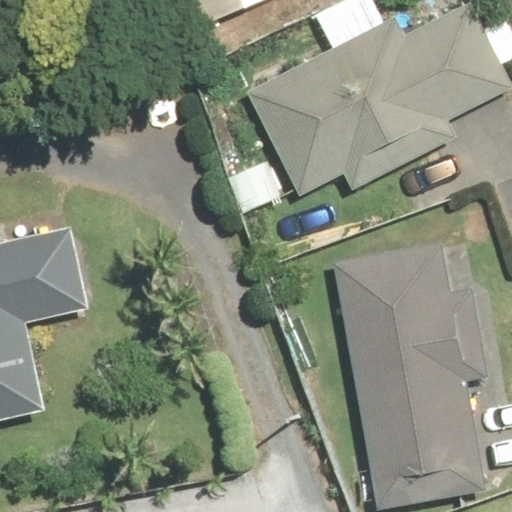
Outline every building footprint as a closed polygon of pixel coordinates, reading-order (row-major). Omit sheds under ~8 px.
[(206,0),(218,28),(285,0),(206,0)] [(402,13),(256,89),(309,191),(353,168),(363,186),(455,139),(447,124),(511,90),(511,59),(481,0),(474,0),(412,32),(402,13)] [(276,158),(229,180),(248,221),(295,199),(276,158)] [(0,423),(57,411),(38,324),(104,310),(86,225),(41,235),(36,215),(0,222),(0,423)] [(343,265),(385,511),(494,493),(475,381),(495,377),(480,288),(453,293),(446,247),(343,265)]
